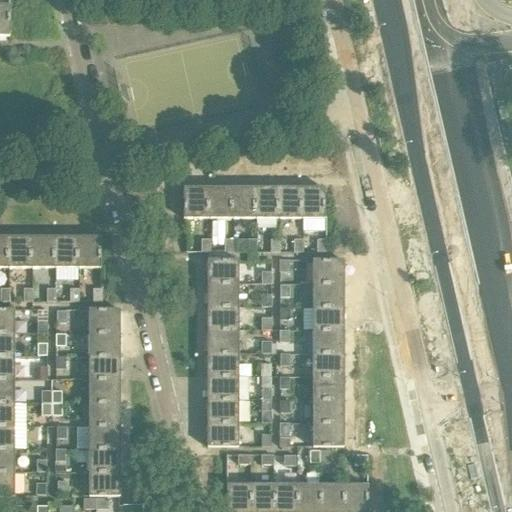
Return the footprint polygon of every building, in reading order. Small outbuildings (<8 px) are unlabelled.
[(0,7),(0,37),(9,38),(9,7),(0,7)] [(183,220),(209,220),(208,190),(183,189),(183,220)] [(209,220),(232,220),(231,190),(208,190),(209,220)] [(232,220),(256,220),(255,190),(231,190),(232,220)] [(256,220),(279,220),(279,190),(255,190),(256,220)] [(279,220),(302,220),(302,190),(279,190),(279,220)] [(302,190),(302,220),(324,220),(324,190),(302,190)] [(0,269),(9,270),(9,239),(0,238),(0,269)] [(9,270),(32,270),(32,239),(9,239),(9,270)] [(32,270),(56,270),(55,239),(32,239),(32,270)] [(56,270),(79,270),(79,239),(55,239),(56,270)] [(79,239),(79,270),(100,270),(100,239),(79,239)] [(294,241),(294,254),(303,254),(303,241),(294,241)] [(201,254),(207,254),(210,255),(210,242),(201,242),(201,254)] [(224,254),(233,254),(233,242),(224,242),(224,254)] [(247,254),(256,254),(256,242),(247,242),(247,254)] [(270,242),(271,254),(279,254),(279,242),(270,242)] [(317,242),(317,254),(326,254),(326,242),(317,242)] [(207,262),(207,286),(238,286),(238,262),(207,262)] [(279,262),(279,274),(289,274),(289,262),(279,262)] [(312,262),(312,286),(343,286),(343,262),(312,262)] [(261,286),(271,286),(271,274),(261,274),(261,286)] [(207,286),(207,309),(238,309),(238,286),(207,286)] [(312,286),(312,309),(343,309),(343,286),(312,286)] [(280,299),(290,299),(290,287),(280,287),(280,299)] [(0,291),(0,304),(9,304),(9,291),(0,291)] [(24,291),(24,304),(33,304),(32,291),(24,291)] [(47,291),(47,304),(56,303),(56,291),(47,291)] [(70,291),(70,304),(79,304),(79,291),(70,291)] [(93,291),(93,304),(102,303),(102,291),(93,291)] [(271,309),(271,297),(261,297),(261,309),(264,309),(271,309)] [(207,309),(207,333),(238,333),(238,309),(207,309)] [(279,309),(279,322),(289,322),(289,309),(279,309)] [(312,309),(312,333),(343,333),(343,309),(312,309)] [(0,311),(0,336),(14,336),(14,311),(0,311)] [(88,311),(88,336),(119,336),(119,311),(88,311)] [(56,313),(57,325),(67,325),(67,313),(56,313)] [(271,332),(271,320),(261,320),(261,332),(271,332)] [(37,335),(47,336),(47,324),(37,324),(37,335)] [(207,333),(207,356),(238,356),(238,333),(207,333)] [(279,333),(279,344),(289,344),(289,333),(279,333)] [(312,333),(312,356),(343,356),(343,333),(312,333)] [(0,336),(0,359),(14,359),(14,336),(0,336)] [(56,336),(56,348),(66,348),(66,336),(56,336)] [(88,336),(88,359),(119,359),(119,336),(88,336)] [(261,356),(271,356),(271,344),(261,344),(261,356)] [(37,358),(47,358),(47,346),(37,346),(37,358)] [(207,356),(207,379),(238,379),(238,356),(207,356)] [(280,368),(290,368),(290,356),(280,356),(280,368)] [(312,356),(312,379),(343,379),(343,356),(312,356)] [(0,359),(0,382),(14,383),(14,359),(0,359)] [(56,359),(56,371),(66,371),(66,359),(56,359)] [(88,359),(88,382),(119,382),(119,359),(88,359)] [(261,367),(261,379),(271,379),(271,367),(261,367)] [(36,368),(36,382),(47,382),(47,368),(36,368)] [(207,379),(207,402),(238,402),(238,379),(207,379)] [(279,379),(279,391),(289,391),(289,379),(279,379)] [(312,379),(312,402),(343,402),(343,379),(312,379)] [(0,382),(0,406),(14,406),(14,383),(0,382)] [(88,382),(88,406),(119,406),(119,382),(88,382)] [(271,402),(271,391),(262,391),(262,402),(271,402)] [(51,404),(51,392),(41,393),(41,405),(51,404)] [(52,394),(52,406),(61,406),(61,394),(52,394)] [(207,402),(207,426),(238,425),(238,402),(207,402)] [(280,402),(280,415),(289,415),(289,402),(280,402)] [(312,402),(312,426),(343,425),(343,402),(312,402)] [(0,406),(0,429),(14,430),(14,406),(0,406)] [(41,406),(41,418),(51,418),(51,406),(41,406)] [(61,406),(52,406),(52,418),(62,418),(61,406)] [(88,406),(88,429),(119,429),(119,406),(88,406)] [(271,425),(271,413),(261,413),(261,425),(271,425)] [(238,425),(207,426),(207,449),(238,449),(238,425)] [(343,425),(312,426),(312,449),(343,449),(343,425)] [(279,426),(279,438),(289,438),(289,426),(279,426)] [(0,429),(0,453),(14,453),(14,430),(0,429)] [(57,429),(57,441),(67,442),(67,429),(57,429)] [(88,429),(88,453),(119,453),(119,429),(88,429)] [(261,436),(261,448),(271,448),(271,436),(261,436)] [(56,452),(56,464),(65,464),(66,452),(56,452)] [(319,465),(319,452),(309,452),(309,465),(319,465)] [(319,465),(319,468),(330,468),(330,452),(319,452),(319,465)] [(0,453),(0,474),(14,475),(14,453),(0,453)] [(88,453),(88,474),(119,474),(119,453),(88,453)] [(250,457),(238,457),(238,466),(250,466),(250,457)] [(261,457),(261,467),(273,467),(273,457),(261,457)] [(283,457),(283,468),(296,468),(296,457),(283,457)] [(354,457),(354,467),(366,467),(366,457),(354,457)] [(36,475),(46,475),(46,463),(36,463),(36,475)] [(14,475),(0,474),(0,498),(14,499),(14,475)] [(119,474),(88,474),(88,499),(119,499),(119,474)] [(57,496),(66,496),(66,484),(57,484),(57,496)] [(36,498),(46,498),(46,486),(36,486),(36,498)] [(226,511),(249,511),(249,487),(226,487),(226,511)] [(249,511),(273,511),(273,487),(249,487),(249,511)] [(273,511),(296,511),(296,487),(273,487),(273,511)] [(296,511),(319,511),(320,487),(296,487),(296,511)] [(319,511),(343,511),(343,487),(320,487),(319,511)] [(343,487),(343,511),(367,511),(367,487),(343,487)] [(83,511),(96,511),(96,500),(84,500),(83,511)] [(96,500),(96,511),(108,511),(108,501),(96,500)]
